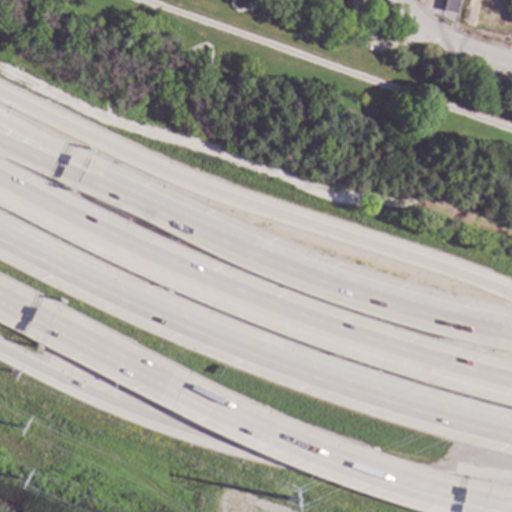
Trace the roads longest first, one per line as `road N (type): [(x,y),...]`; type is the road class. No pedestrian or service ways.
road 1 (motorway): [(511,381),(338,330),(194,274),(0,180)]
road 2 (motorway): [(511,294),(226,197),(0,93)]
road 3 (motorway): [(0,242),(269,366),(511,438)]
road 4 (motorway): [(0,354),(51,381),(248,447),(396,477),(511,485)]
road 5 (motorway): [(511,332),(318,277),(114,188)]
road 6 (motorway): [(175,389),(294,444),(471,504)]
road 7 (motorway): [(0,299),(175,389)]
road 8 (motorway): [(114,188),(0,118)]
road 9 (motorway): [(114,188),(0,142)]
